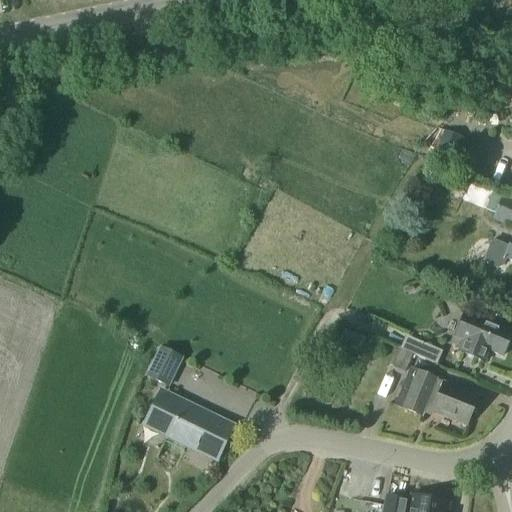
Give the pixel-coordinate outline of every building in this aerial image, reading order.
[(427,93),(423,102),(432,106),(436,97),(427,93)] [(443,133),(432,159),(451,167),(470,174),(481,148),(462,141),(443,133)] [(492,219),(494,220),(511,227),(511,200),(492,192),(485,210),(494,214),(492,219)] [(500,269),(500,267),(503,260),(511,263),(511,238),(507,251),(490,244),(484,259),(484,264),(487,267),(494,269),(500,269)] [(489,352),(493,354),(501,357),(511,333),(462,313),(452,337),(464,342),(459,354),(484,364),(489,352)] [(411,340),(406,353),(424,361),(435,365),(439,356),(428,351),(429,348),(411,340)] [(160,350),(146,378),(166,388),(180,359),(160,350)] [(415,374),(401,411),(421,419),(424,412),(466,428),(477,399),(415,374)] [(225,434),(196,420),(200,413),(163,395),(150,421),(170,430),(166,438),(212,460),(225,434)] [(340,401),(338,413),(360,416),(362,405),(340,401)] [(409,503),(385,498),(382,511),(445,511),(447,505),(410,497),(409,503)]
